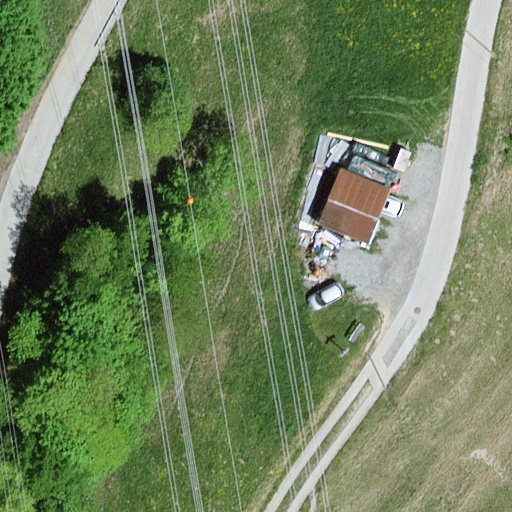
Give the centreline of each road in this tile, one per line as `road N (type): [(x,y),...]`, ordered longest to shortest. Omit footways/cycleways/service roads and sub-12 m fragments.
road 1 (track): [(281,511),(432,282),(489,0)]
road 2 (track): [(112,0),(55,100),(0,239)]
